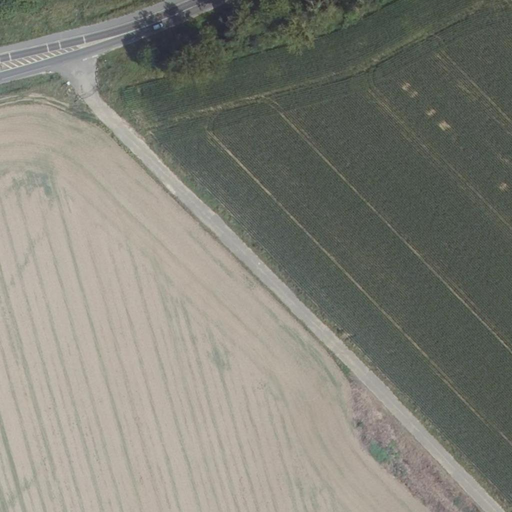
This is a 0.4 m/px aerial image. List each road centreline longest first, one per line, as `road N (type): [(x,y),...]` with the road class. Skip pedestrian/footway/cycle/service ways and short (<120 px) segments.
road 1 (track): [(59,44),(98,108),(495,511)]
road 2 (primary): [(0,77),(208,0)]
road 3 (primary): [(198,0),(0,58)]
